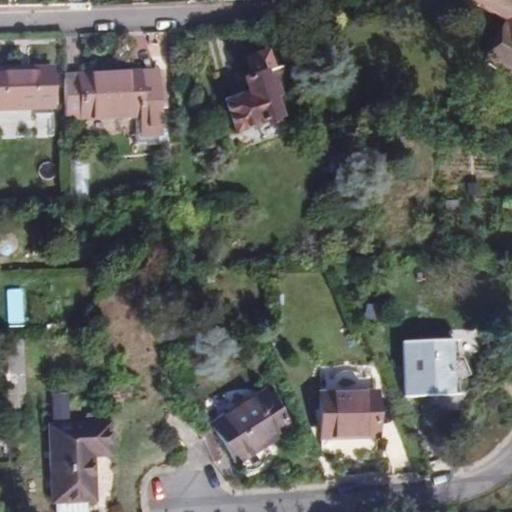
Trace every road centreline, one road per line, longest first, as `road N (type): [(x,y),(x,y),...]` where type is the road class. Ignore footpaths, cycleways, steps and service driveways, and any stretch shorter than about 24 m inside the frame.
road 1 (residential): [(511,460),(471,491),(181,507)]
road 2 (residential): [(283,11),(0,22)]
